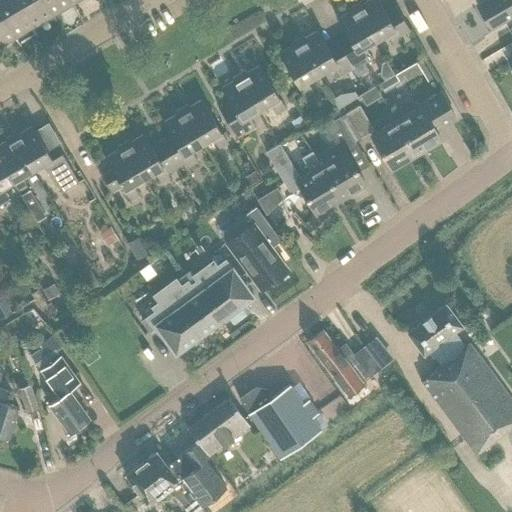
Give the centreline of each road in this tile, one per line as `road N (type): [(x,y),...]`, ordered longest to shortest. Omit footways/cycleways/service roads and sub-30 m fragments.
road 1 (residential): [(37,502),(511,155)]
road 2 (residential): [(168,0),(0,98)]
road 3 (residential): [(511,143),(421,0)]
